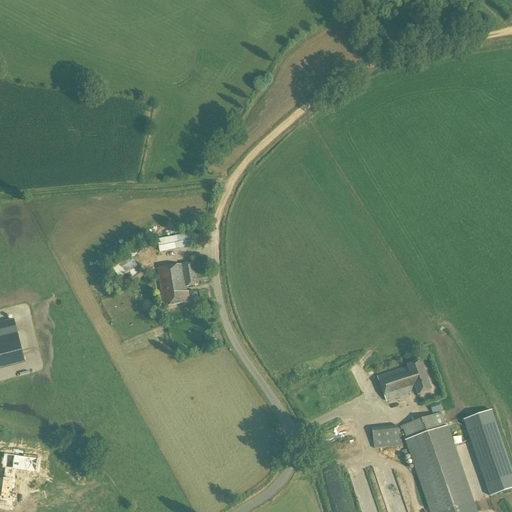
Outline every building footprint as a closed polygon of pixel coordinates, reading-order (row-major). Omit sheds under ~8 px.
[(159,253),(191,247),(189,234),(157,240),(159,253)] [(120,279),(137,267),(129,255),(107,271),(112,278),(116,274),(120,279)] [(187,293),(186,287),(198,285),(195,263),(158,269),(164,307),(190,303),(189,292),(187,293)] [(0,362),(23,356),(14,319),(0,322),(0,362)] [(417,396),(432,391),(421,361),(407,366),(407,367),(378,377),(387,402),(416,392),(417,396)] [(341,406),(365,394),(350,362),(326,373),(341,406)] [(475,511),(441,413),(401,427),(402,430),(404,429),(432,511),(475,511)] [(0,427),(0,430),(6,439),(12,435),(5,425),(0,427)] [(374,449),(400,446),(398,426),(372,429),(374,449)] [(325,433),(327,439),(343,433),(340,427),(325,433)] [(24,451),(3,450),(2,464),(5,465),(5,475),(0,475),(0,478),(0,503),(16,505),(16,495),(20,496),(21,486),(16,486),(17,466),(39,467),(40,450),(25,449),(24,451)] [(380,480),(383,487),(400,480),(397,473),(380,480)]
